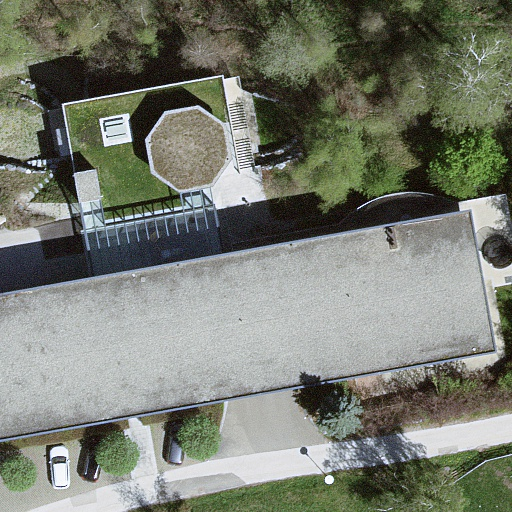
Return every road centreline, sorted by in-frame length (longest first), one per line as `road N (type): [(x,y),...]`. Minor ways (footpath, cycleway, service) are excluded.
road 1 (residential): [(72,511),(311,461)]
road 2 (track): [(311,461),(511,417)]
